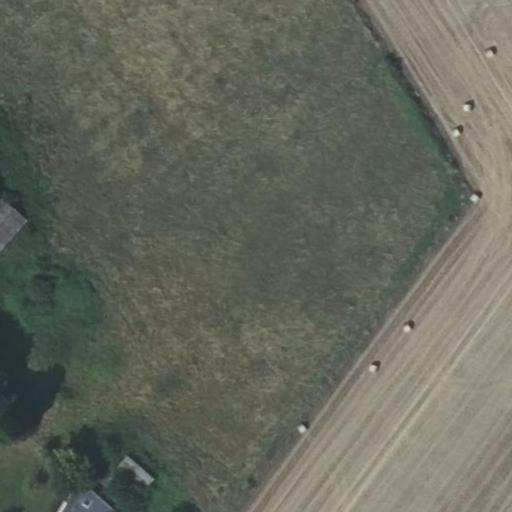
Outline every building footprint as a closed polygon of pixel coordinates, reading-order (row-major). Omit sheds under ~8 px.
[(1,201),(0,202),(0,201),(0,246),(23,222),(1,201)] [(128,457),(116,470),(142,494),(155,480),(128,457)] [(142,494),(116,470),(108,479),(135,503),(142,494)] [(71,511),(81,497),(87,487),(81,482),(62,511),(71,511)] [(105,511),(110,508),(87,487),(81,497),(91,511),(105,511)] [(91,511),(81,497),(71,511),(91,511)]
